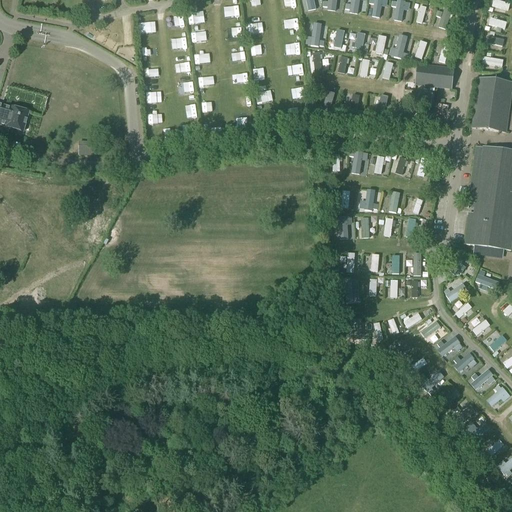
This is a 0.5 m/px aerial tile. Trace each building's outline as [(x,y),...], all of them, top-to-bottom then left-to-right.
[(306,0),(308,10),(315,8),(313,0),(306,0)] [(330,0),(328,10),(335,11),(337,0),(330,0)] [(494,1),(492,8),(509,12),(510,5),(494,1)] [(394,19),(400,21),(403,6),(398,5),(394,19)] [(421,7),(416,23),(422,25),(427,9),(421,7)] [(445,10),(439,29),(446,31),(452,12),(445,10)] [(490,19),(488,26),(505,31),(507,24),(490,19)] [(337,31),(333,48),(341,50),(345,32),(337,31)] [(358,34),(354,51),(362,53),(365,35),(358,34)] [(379,37),(375,54),(383,56),(386,38),(379,37)] [(488,38),(487,45),(503,48),(504,41),(488,38)] [(400,39),(395,57),(402,59),(407,41),(400,39)] [(421,42),(415,59),(422,61),(427,45),(421,42)] [(443,45),(439,63),(445,65),(450,47),(443,45)] [(313,54),(315,75),(322,74),(320,54),(313,54)] [(338,74),(345,75),(348,59),(341,58),(338,74)] [(483,59),(482,66),(502,69),(503,62),(483,59)] [(360,77),(367,79),(370,62),(363,61),(360,77)] [(382,80),(389,82),(393,65),(386,63),(382,80)] [(418,66),(416,86),(451,90),(453,71),(418,66)] [(511,84),(479,80),(472,129),(506,134),(511,95),(511,84)] [(321,110),(329,112),(334,93),(327,91),(321,110)] [(412,94),(411,104),(431,106),(432,96),(412,94)] [(349,112),(356,113),(359,96),(352,95),(349,112)] [(376,114),(383,116),(388,97),(381,95),(376,114)] [(0,106),(0,124),(6,126),(5,129),(22,134),(26,122),(27,121),(28,118),(27,116),(28,114),(10,109),(0,106)] [(95,148),(79,147),(78,156),(95,157),(95,148)] [(469,216),(464,246),(511,252),(511,245),(511,152),(483,149),(483,150),(476,149),(468,201),(472,202),(471,209),(475,210),(474,217),(469,216)] [(340,159),(340,156),(333,156),(333,173),(340,173),(340,163),(342,163),(342,159),(340,159)] [(385,159),(378,158),(374,175),(381,176),(385,159)] [(395,175),(402,177),(407,161),(400,159),(395,175)] [(428,161),(422,159),(417,177),(424,179),(428,161)] [(341,209),(348,210),(350,193),(343,192),(342,203),(337,203),(337,207),(341,208),(341,209)] [(389,213),(396,214),(400,195),(392,193),(389,213)] [(363,213),(370,214),(373,196),(367,195),(363,213)] [(413,214),(418,216),(423,202),(417,200),(413,214)] [(361,220),(362,240),(370,240),(369,219),(361,220)] [(345,220),(338,222),(342,238),(349,236),(346,226),(349,225),(348,220),(345,221),(345,220)] [(386,220),(384,238),(391,239),(392,228),(395,228),(395,223),(393,223),(393,221),(386,220)] [(409,220),(406,239),(413,240),(416,221),(409,220)] [(348,254),(347,274),(354,274),(355,255),(348,254)] [(413,255),(413,278),(421,278),(421,255),(413,255)] [(371,273),(378,274),(379,257),(372,256),(371,266),(368,266),(368,270),(371,271),(371,273)] [(461,276),(466,270),(450,257),(445,264),(461,276)] [(497,292),(499,284),(478,277),(475,284),(497,292)] [(349,299),(356,296),(350,280),(343,283),(349,299)] [(451,305),(468,293),(463,285),(445,297),(451,305)] [(508,318),(511,314),(511,304),(503,313),(508,318)] [(455,316),(459,320),(472,309),(468,305),(461,311),(459,309),(455,312),(457,314),(455,316)] [(404,324),(408,330),(422,321),(418,315),(404,324)] [(473,331),(477,337),(490,327),(486,321),(485,322),(482,318),(479,321),(481,325),(473,331)] [(393,337),(399,335),(394,320),(388,323),(391,331),(389,331),(390,335),(392,334),(393,337)] [(354,342),(362,342),(361,321),(353,322),(354,342)] [(425,340),(441,329),(436,323),(421,334),(425,340)] [(379,324),(373,326),(376,336),(373,336),(374,340),(377,339),(377,342),(383,341),(379,324)] [(489,348),(494,353),(507,342),(502,337),(494,343),(493,342),(490,344),(491,346),(489,348)] [(454,339),(439,350),(443,355),(453,348),(454,350),(456,349),(455,347),(458,345),(454,339)] [(392,360),(411,351),(407,345),(389,353),(392,360)] [(460,370),(475,360),(471,354),(456,365),(460,370)] [(511,358),(503,364),(507,370),(511,367),(511,358)] [(412,376),(427,365),(423,360),(413,367),(412,365),(408,367),(410,369),(408,370),(412,376)] [(474,382),(477,387),(491,377),(488,373),(474,382)] [(424,386),(428,391),(442,380),(439,375),(424,386)] [(491,409),(508,395),(502,389),(486,403),(491,409)] [(436,401),(443,409),(459,396),(454,390),(443,399),(441,397),(436,401)] [(453,420),(458,426),(475,413),(471,407),(453,420)] [(471,435),(475,441),(489,429),(485,423),(471,435)] [(487,453),(492,458),(504,447),(499,442),(492,448),(491,447),(488,449),(489,450),(487,453)] [(504,477),(511,470),(511,460),(506,465),(503,462),(496,468),(504,477)]
